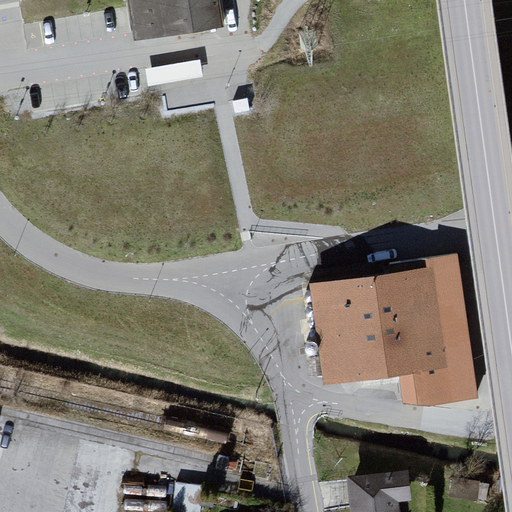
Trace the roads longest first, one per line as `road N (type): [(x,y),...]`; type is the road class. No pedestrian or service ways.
road 1 (motorway): [(0,237),(511,153)]
road 2 (motorway): [(511,87),(0,169)]
road 3 (tertiary): [(459,0),(511,360)]
road 4 (residential): [(511,231),(246,270)]
road 5 (residential): [(246,270),(174,279),(94,273),(31,242),(0,213)]
road 6 (residential): [(511,435),(290,403)]
road 7 (residential): [(290,403),(246,270)]
